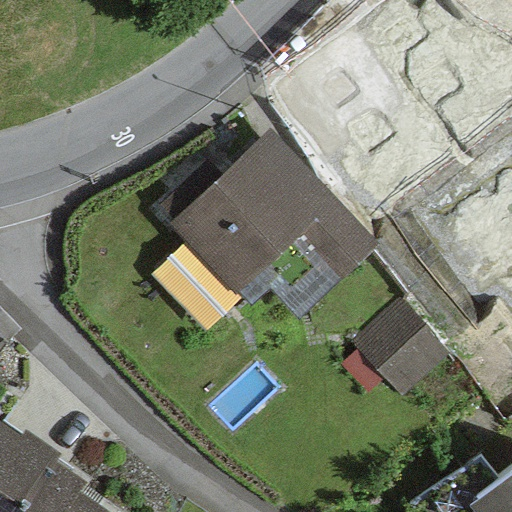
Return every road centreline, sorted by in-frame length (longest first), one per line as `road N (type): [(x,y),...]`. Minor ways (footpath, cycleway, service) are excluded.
road 1 (residential): [(0,228),(28,303),(103,392),(265,511)]
road 2 (residential): [(270,0),(194,72),(86,148),(0,176)]
